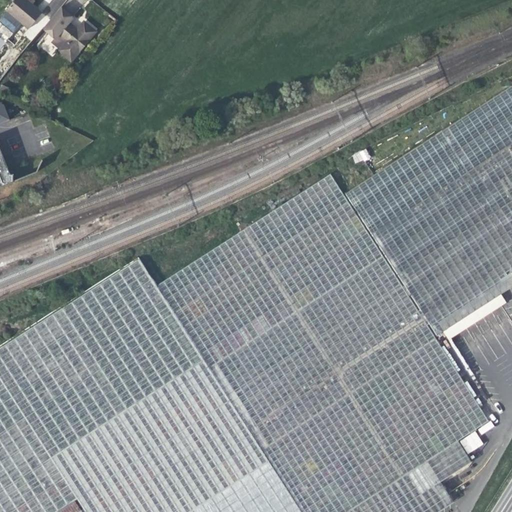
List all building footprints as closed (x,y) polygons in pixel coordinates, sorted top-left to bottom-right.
[(31,4),(26,0),(13,0),(5,10),(27,29),(41,12),(31,4)] [(56,37),(58,35),(68,22),(72,18),(59,7),(43,27),(56,37)] [(79,31),(68,43),(63,50),(60,54),(70,62),(95,31),(88,25),(82,21),(76,29),(79,31)] [(58,35),(68,43),(79,31),(76,29),(68,22),(58,35)] [(52,42),(63,50),(68,43),(58,35),(56,37),(52,42)] [(511,86),(344,194),(434,336),(511,285),(511,86)] [(4,104),(0,102),(0,121),(1,121),(9,118),(4,104)] [(0,185),(14,180),(13,180),(13,173),(10,173),(0,147),(0,185)] [(352,153),(354,163),(370,159),(367,149),(352,153)] [(486,421),(328,175),(157,285),(302,511),(437,511),(452,502),(447,494),(441,484),(439,481),(470,462),(457,441),(482,424),(486,421)] [(0,355),(0,380),(84,511),(299,511),(141,265),(0,355)] [(0,511),(56,511),(74,500),(0,381),(0,511)] [(56,511),(60,511),(75,502),(74,500),(56,511)] [(81,511),(75,502),(60,511),(81,511)]
